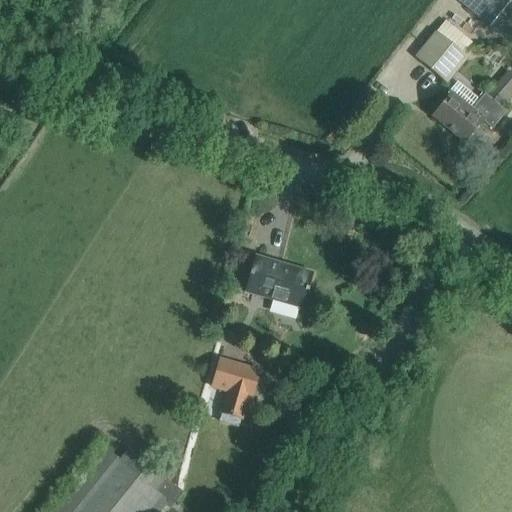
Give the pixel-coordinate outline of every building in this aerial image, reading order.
[(457,0),(489,26),(511,1),(509,0),(457,0)] [(466,56),(436,31),(416,56),(447,81),(466,56)] [(511,74),(507,71),(486,96),(499,106),(511,90),(511,74)] [(451,95),(447,101),(434,117),(465,142),(482,121),(492,129),(506,112),(499,106),(486,96),(484,94),(471,111),(451,95)] [(255,257),(244,294),(302,310),(313,274),(311,273),(310,277),(284,270),(285,266),(255,257)] [(220,347),(209,384),(238,395),(250,357),(220,347)] [(237,427),(239,419),(230,416),(227,424),(237,427)] [(149,511),(154,507),(152,506),(161,494),(173,504),(183,491),(170,481),(148,463),(135,452),(138,448),(124,437),(115,448),(105,447),(100,443),(43,511),(149,511)]
